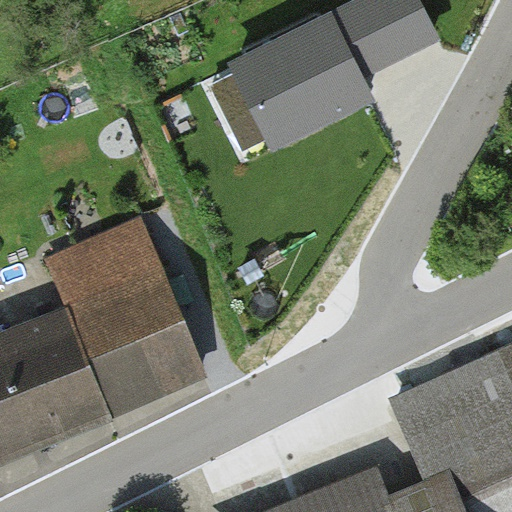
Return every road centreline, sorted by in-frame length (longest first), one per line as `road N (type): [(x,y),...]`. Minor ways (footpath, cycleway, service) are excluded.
road 1 (residential): [(402,335),(41,511)]
road 2 (unclassified): [(511,32),(395,256),(386,301),(402,335)]
road 3 (residential): [(402,335),(511,282)]
